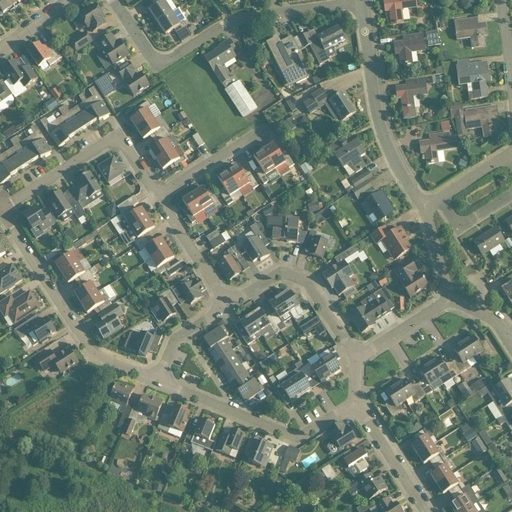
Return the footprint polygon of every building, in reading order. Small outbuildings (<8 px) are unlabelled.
[(9,0),(0,0),(0,7),(4,14),(12,8),(14,10),(15,9),(9,0)] [(15,6),(23,0),(9,0),(15,9),(17,8),(15,6)] [(151,0),(156,7),(150,11),(158,23),(172,13),(163,0),(151,0)] [(417,9),(415,0),(392,0),(385,1),(386,11),(390,11),(392,25),(403,23),(401,11),(417,9)] [(89,28),(93,33),(106,25),(102,19),(104,18),(96,5),(79,16),(88,29),(89,28)] [(178,9),(177,10),(172,14),(158,23),(166,35),(173,30),(176,34),(187,27),(183,21),(185,20),(178,9)] [(438,20),(440,29),(448,28),(447,19),(438,20)] [(485,24),(475,26),(465,27),(465,21),(454,22),(457,41),(470,40),(471,48),(485,47),(483,37),(486,36),(485,24)] [(317,37),(319,41),(313,44),(307,34),(299,38),(305,49),(310,47),(320,66),(330,61),(325,51),(346,41),(339,27),(326,33),(325,31),(324,32),(325,33),(317,37)] [(86,32),(70,42),(77,53),(93,42),(86,32)] [(437,32),(425,33),(427,42),(434,41),(435,46),(440,46),(437,32)] [(295,53),(299,51),(293,40),(292,37),(281,42),(277,35),(277,36),(278,39),(275,40),(273,37),(272,38),(273,39),(266,43),(271,52),(287,84),(295,80),(297,84),(308,78),(295,53)] [(425,52),(423,35),(414,36),(414,41),(395,44),(396,54),(400,54),(401,65),(418,63),(416,53),(425,52)] [(99,44),(113,66),(129,55),(119,41),(116,43),(111,36),(99,44)] [(299,52),(305,49),(299,38),(298,37),(293,40),(299,51),(299,52)] [(236,50),(235,49),(230,40),(219,47),(220,50),(218,51),(217,51),(205,58),(210,67),(214,72),(222,85),(226,90),(225,91),(243,118),(258,108),(240,81),(232,86),(228,81),(231,80),(222,67),(237,58),(233,52),(236,50)] [(28,53),(39,68),(47,62),(50,66),(62,58),(51,42),(51,43),(45,47),(44,47),(42,49),(39,45),(34,48),(33,48),(32,49),(31,49),(31,50),(30,51),(28,53)] [(488,81),(486,70),(476,71),(475,64),(470,65),(470,59),(457,61),(457,66),(456,66),(458,86),(472,84),(473,92),(468,93),(469,101),(484,99),(483,92),(486,92),(485,82),(488,81)] [(38,79),(35,75),(29,67),(23,71),(16,61),(3,71),(14,87),(20,83),(25,89),(38,79)] [(129,64),(121,69),(117,71),(122,79),(123,79),(126,83),(125,83),(134,97),(149,87),(141,74),(137,77),(133,72),(134,71),(129,64)] [(95,83),(100,91),(113,83),(108,75),(95,83)] [(318,76),(312,79),(315,85),(321,82),(318,76)] [(414,98),(419,97),(428,96),(426,79),(416,80),(416,86),(397,88),(398,99),(402,98),(405,119),(417,117),(414,98)] [(0,103),(12,95),(7,87),(2,81),(3,83),(0,85),(0,103)] [(51,92),(57,101),(62,97),(56,88),(51,92)] [(104,106),(106,106),(94,88),(89,91),(93,97),(87,101),(99,120),(100,122),(110,115),(104,106)] [(320,109),(319,107),(329,100),(323,89),(308,99),(310,101),(303,105),(310,116),(320,109)] [(87,101),(83,95),(81,92),(78,94),(80,97),(79,97),(83,104),(76,108),(88,127),(99,120),(87,101)] [(343,93),(335,98),(330,101),(343,122),(356,113),(349,101),(350,100),(350,99),(348,100),(343,93)] [(54,99),(48,103),(53,110),(59,106),(54,99)] [(286,103),(292,113),(296,110),(291,101),(286,103)] [(131,120),(137,130),(154,119),(148,110),(152,107),(148,102),(137,108),(141,114),(131,120)] [(88,127),(76,108),(70,112),(66,106),(62,108),(78,133),(88,127)] [(449,108),(451,120),(453,119),(453,118),(455,118),(457,132),(466,131),(462,106),(449,108)] [(56,121),(68,140),(78,133),(62,108),(59,110),(63,117),(56,121)] [(442,118),(446,112),(442,108),(437,114),(442,118)] [(485,115),(484,108),(464,111),(467,131),(483,129),(485,137),(496,136),(495,126),(498,125),(496,114),(485,115)] [(185,114),(178,119),(181,123),(188,118),(185,114)] [(69,141),(68,140),(56,121),(50,125),(46,119),(41,122),(52,140),(53,139),(59,148),(69,141)] [(157,139),(168,132),(164,127),(160,129),(154,119),(137,130),(144,140),(154,134),(157,139)] [(284,123),(288,129),(294,125),(290,119),(284,123)] [(440,123),(441,132),(450,131),(449,122),(440,123)] [(6,139),(17,132),(12,125),(2,131),(6,139)] [(35,135),(28,139),(40,158),(41,159),(52,153),(46,144),(47,143),(36,125),(31,128),(35,135)] [(167,140),(171,137),(168,132),(157,139),(160,144),(150,151),(157,161),(174,150),(167,140)] [(198,134),(197,134),(192,137),(199,148),(204,144),(198,134)] [(449,138),(449,134),(439,135),(440,141),(421,143),(422,154),(426,153),(427,164),(431,163),(431,164),(434,164),(434,163),(438,163),(436,153),(458,150),(456,137),(449,138)] [(40,158),(28,139),(21,143),(17,137),(14,139),(30,164),(40,158)] [(344,138),(336,143),(330,147),(349,177),(365,167),(360,158),(365,155),(357,141),(349,146),(344,138)] [(30,164),(14,139),(11,141),(15,147),(8,152),(20,171),(30,164)] [(263,150),(275,168),(285,162),(289,169),(294,165),(288,155),(282,158),(274,145),(270,147),(269,146),(263,150)] [(186,161),(184,157),(180,159),(174,150),(157,161),(163,171),(173,164),(176,168),(186,161)] [(274,169),(275,168),(263,150),(256,154),(257,155),(254,158),(262,171),(257,175),(264,185),(269,182),(267,179),(277,173),(274,169)] [(20,171),(8,152),(1,156),(0,154),(0,161),(10,177),(20,171)] [(123,180),(132,174),(126,165),(123,165),(120,167),(114,158),(98,168),(108,184),(121,176),(123,180)] [(468,163),(461,160),(458,166),(465,169),(468,163)] [(0,184),(1,185),(11,179),(10,177),(0,161),(0,184)] [(300,168),(304,174),(312,168),(308,162),(300,168)] [(227,171),(240,191),(250,185),(253,190),(258,187),(252,176),(246,179),(238,166),(234,168),(233,167),(227,171)] [(230,197),(240,191),(227,171),(220,175),(221,176),(218,179),(226,192),(221,196),(228,206),(233,203),(230,197)] [(369,172),(360,178),(352,183),(355,189),(364,183),(372,178),(369,172)] [(89,200),(101,192),(89,174),(78,181),(81,185),(71,191),(79,203),(88,198),(89,200)] [(372,188),(368,182),(352,192),(358,201),(364,198),(362,195),(372,188)] [(209,198),(203,188),(193,195),(203,212),(213,205),(216,209),(221,206),(214,195),(209,198)] [(86,215),(81,207),(75,199),(68,203),(61,192),(48,200),(59,218),(61,217),(64,222),(75,215),(78,220),(86,215)] [(394,211),(382,193),(361,207),(368,218),(373,215),(378,223),(386,218),(386,217),(394,211)] [(203,212),(193,195),(182,201),(189,211),(185,214),(192,224),(196,222),(194,218),(203,212)] [(117,208),(120,213),(122,215),(128,210),(138,204),(134,197),(117,208)] [(310,213),(321,211),(320,209),(323,209),(322,204),(319,204),(318,202),(308,205),(310,213)] [(114,205),(110,207),(113,212),(109,214),(111,219),(120,213),(114,205)] [(270,205),(261,210),(265,217),(274,211),(270,205)] [(42,233),(51,227),(56,224),(46,209),(40,213),(36,207),(24,216),(34,231),(39,227),(42,233)] [(126,233),(148,219),(142,209),(132,215),(128,210),(122,215),(118,217),(121,222),(122,223),(120,224),(120,227),(124,233),(125,232),(126,233)] [(325,210),(321,212),(327,220),(331,218),(325,210)] [(266,230),(273,230),(272,240),(285,241),(285,240),(287,241),(288,221),(268,218),(266,230)] [(144,236),(146,234),(155,229),(148,219),(126,233),(131,242),(134,242),(137,247),(147,241),(144,236)] [(287,243),(303,244),(307,233),(298,231),(300,221),(289,219),(288,221),(287,241),(287,243)] [(258,239),(264,235),(257,224),(250,228),(256,238),(243,246),(253,263),(259,259),(261,262),(270,256),(258,239)] [(400,228),(392,234),(390,235),(386,227),(370,236),(376,246),(381,242),(394,262),(411,250),(403,237),(405,236),(400,228)] [(499,245),(504,242),(496,228),(474,242),(482,256),(489,251),(493,257),(503,251),(499,245)] [(79,263),(72,253),(86,244),(86,243),(99,235),(96,231),(60,253),(61,254),(64,259),(55,264),(62,274),(79,263)] [(210,243),(220,236),(217,231),(206,238),(210,243)] [(311,232),(307,243),(312,245),(309,255),(322,259),(325,249),(329,251),(332,250),(335,241),(334,239),(323,236),(322,240),(316,238),(317,234),(311,232)] [(77,240),(74,235),(67,239),(70,245),(77,240)] [(226,242),(221,236),(220,236),(210,243),(214,250),(223,245),(226,242)] [(145,263),(150,260),(168,249),(161,239),(150,246),(147,241),(137,247),(141,252),(138,253),(145,263)] [(343,254),(347,259),(358,252),(359,255),(363,252),(358,244),(343,254)] [(218,264),(229,282),(245,272),(239,263),(244,260),(236,247),(227,252),(230,256),(218,264)] [(52,252),(55,257),(59,255),(61,254),(60,253),(57,248),(52,252)] [(157,277),(167,271),(163,266),(174,259),(168,249),(150,260),(157,270),(154,272),(157,277)] [(80,263),(87,271),(91,268),(85,259),(80,263)] [(420,274),(418,276),(415,272),(417,271),(410,260),(393,271),(410,298),(428,286),(420,274)] [(329,285),(331,284),(339,297),(339,296),(355,287),(350,279),(354,276),(344,261),(338,265),(322,275),(329,285)] [(85,274),(79,263),(62,274),(68,284),(77,279),(80,284),(92,276),(89,271),(85,274)] [(22,281),(12,265),(0,272),(0,295),(3,293),(8,290),(8,291),(9,291),(16,287),(15,286),(22,281)] [(92,276),(97,273),(102,270),(99,265),(92,269),(89,271),(92,276)] [(177,265),(167,271),(171,277),(181,270),(177,265)] [(511,275),(503,282),(506,286),(501,289),(508,300),(511,297),(511,275)] [(75,294),(81,304),(98,293),(92,283),(96,281),(92,276),(80,284),(83,289),(75,294)] [(381,285),(387,282),(384,276),(378,279),(381,285)] [(206,290),(199,279),(181,290),(191,305),(201,299),(198,295),(206,290)] [(380,286),(377,281),(371,284),(375,290),(380,286)] [(96,309),(99,314),(112,306),(108,301),(110,300),(103,290),(98,293),(81,304),(88,314),(96,309)] [(163,301),(153,308),(150,310),(155,318),(160,315),(164,322),(176,315),(171,308),(178,303),(170,290),(160,297),(163,301)] [(295,300),(289,291),(280,297),(290,313),(289,314),(292,318),(293,319),(303,313),(302,311),(307,307),(300,296),(295,300)] [(33,301),(35,300),(30,292),(14,303),(11,298),(0,304),(0,309),(6,319),(9,317),(14,325),(38,309),(33,301)] [(124,304),(130,301),(129,299),(130,298),(129,296),(121,300),(124,304)] [(275,313),(270,316),(280,330),(279,330),(281,332),(286,328),(283,324),(292,318),(289,314),(290,313),(280,297),(278,299),(277,298),(271,303),(270,304),(275,313)] [(374,323),(390,312),(382,298),(377,301),(377,300),(350,316),(362,334),(375,326),(374,323)] [(104,339),(123,328),(117,319),(123,315),(117,305),(112,308),(103,314),(107,319),(96,327),(98,331),(97,332),(99,336),(102,336),(104,339)] [(265,319),(260,310),(250,317),(260,333),(262,337),(272,330),(276,335),(281,332),(279,330),(280,330),(270,316),(265,319)] [(151,316),(144,319),(148,326),(154,323),(151,316)] [(248,346),(256,341),(258,339),(262,337),(260,333),(250,317),(248,318),(241,322),(241,323),(240,323),(246,332),(241,335),(248,346)] [(321,323),(317,318),(310,322),(314,328),(321,323)] [(52,335),(56,333),(47,319),(33,328),(28,322),(15,331),(21,340),(26,336),(33,347),(41,342),(42,345),(49,341),(47,338),(51,336),(52,335)] [(315,329),(319,336),(326,332),(321,325),(315,329)] [(204,339),(211,349),(227,338),(223,332),(226,331),(223,326),(204,339)] [(124,348),(133,352),(135,353),(136,351),(139,353),(139,354),(146,357),(149,349),(152,343),(158,346),(163,335),(161,335),(162,332),(157,328),(153,337),(140,332),(138,337),(137,336),(138,334),(132,332),(132,334),(130,334),(124,348)] [(468,338),(462,342),(474,359),(479,355),(482,360),(493,353),(486,341),(479,346),(473,337),(469,340),(468,338)] [(215,362),(232,350),(228,344),(230,343),(227,338),(211,349),(208,351),(215,362)] [(459,358),(452,363),(460,375),(471,368),(468,363),(474,359),(462,342),(457,345),(458,347),(453,350),(459,358)] [(321,361),(331,377),(341,371),(336,362),(341,359),(334,348),(328,351),(331,355),(321,361)] [(51,349),(44,354),(36,359),(45,373),(56,366),(61,374),(78,363),(69,350),(57,358),(51,349)] [(215,362),(222,372),(241,360),(238,356),(236,357),(232,350),(215,362)] [(274,354),(265,361),(260,364),(263,370),(263,371),(279,361),(274,354)] [(260,357),(256,359),(260,364),(265,360),(261,356),(260,357)] [(449,382),(460,375),(452,363),(445,367),(440,358),(435,361),(434,360),(429,363),(440,381),(443,386),(449,382)] [(229,383),(247,372),(242,365),(244,364),(241,360),(222,372),(229,383)] [(316,375),(322,384),(323,383),(330,379),(330,378),(331,377),(321,361),(311,368),(309,364),(304,367),(311,378),(316,375)] [(311,390),(306,382),(306,381),(311,378),(304,367),(301,362),(295,366),(297,370),(288,376),(302,397),(311,390)] [(440,381),(429,363),(423,367),(424,368),(420,371),(425,380),(419,384),(426,396),(437,389),(434,385),(440,381)] [(254,375),(257,380),(263,376),(260,371),(254,375)] [(236,394),(238,392),(255,381),(252,376),(250,377),(247,372),(229,383),(236,394)] [(269,379),(281,397),(286,394),(292,403),(293,402),(293,403),(300,398),(302,397),(288,376),(277,383),(273,377),(269,379)] [(473,394),(489,384),(485,379),(483,380),(483,379),(471,387),(472,388),(469,389),(473,394)] [(400,381),(395,385),(406,402),(412,398),(415,403),(426,396),(419,384),(412,389),(406,380),(402,383),(400,381)] [(264,390),(261,386),(259,387),(255,381),(238,392),(245,403),(264,390)] [(499,400),(511,390),(511,387),(507,381),(493,390),(499,400)] [(128,403),(130,399),(134,390),(127,387),(126,388),(116,384),(109,401),(121,406),(119,412),(123,414),(119,424),(126,427),(129,420),(133,408),(134,406),(128,403)] [(393,418),(401,413),(403,411),(400,406),(406,402),(395,385),(390,388),(391,390),(386,393),(392,402),(385,406),(393,418)] [(481,397),(492,391),(488,386),(478,393),(481,397)] [(273,394),(270,389),(264,393),(268,398),(273,394)] [(511,390),(499,400),(493,403),(502,417),(511,411),(511,406),(511,405),(511,404),(511,390)] [(147,419),(159,424),(161,419),(157,417),(163,402),(156,399),(155,401),(144,396),(138,410),(137,412),(148,417),(147,419)] [(163,415),(161,419),(159,424),(157,429),(167,434),(170,428),(183,433),(188,421),(186,420),(189,412),(188,413),(182,410),(175,407),(170,417),(163,415)] [(137,412),(138,410),(133,408),(129,420),(133,422),(137,412)] [(455,415),(452,410),(445,414),(448,419),(455,415)] [(506,423),(511,432),(511,431),(511,411),(502,417),(497,421),(501,426),(506,423)] [(479,415),(477,413),(468,419),(472,425),(481,422),(479,415)] [(215,444),(209,441),(215,427),(213,426),(214,423),(204,419),(203,422),(200,421),(197,429),(191,427),(186,439),(192,442),(192,444),(212,452),(215,444)] [(133,422),(129,420),(126,427),(123,434),(130,438),(136,423),(133,422)] [(343,450),(342,448),(356,439),(350,430),(347,431),(341,422),(329,431),(335,441),(334,442),(334,443),(334,444),(334,445),(337,450),(339,451),(340,452),(341,452),(342,452),(343,451),(343,450)] [(418,455),(433,445),(430,439),(433,437),(427,428),(414,437),(417,442),(412,446),(418,455)] [(228,439),(221,437),(215,451),(229,456),(232,450),(238,452),(245,436),(232,430),(228,439)] [(466,435),(470,441),(477,436),(473,431),(466,435)] [(492,442),(488,437),(483,440),(487,446),(492,442)] [(476,450),(483,445),(479,439),(472,443),(476,450)] [(265,446),(250,440),(244,455),(250,458),(248,462),(261,467),(264,462),(268,463),(274,447),(266,444),(265,446)] [(433,467),(446,458),(440,449),(437,451),(433,445),(418,455),(424,465),(429,461),(433,467)] [(284,458),(290,461),(295,448),(289,446),(284,458)] [(365,459),(367,457),(362,449),(354,455),(351,451),(344,456),(346,459),(344,461),(349,469),(355,465),(360,473),(370,467),(365,459)] [(437,485),(452,475),(449,469),(452,468),(446,458),(433,467),(436,472),(431,476),(437,485)] [(325,477),(334,472),(330,465),(321,471),(325,477)] [(511,469),(509,465),(502,469),(505,474),(511,469)] [(503,475),(499,468),(493,472),(497,479),(503,475)] [(357,482),(369,501),(388,489),(380,477),(373,482),(369,476),(371,474),(362,479),(357,482)] [(452,497),(465,488),(459,479),(456,481),(452,475),(437,485),(443,495),(448,491),(452,497)] [(161,493),(163,486),(156,484),(154,490),(161,493)] [(503,489),(506,494),(511,491),(508,485),(503,489)] [(450,506),(454,511),(460,511),(472,505),(478,501),(474,496),(475,495),(470,486),(468,487),(468,486),(465,488),(452,497),(455,502),(450,506)] [(402,511),(397,503),(393,505),(389,498),(375,506),(379,511),(402,511)]
